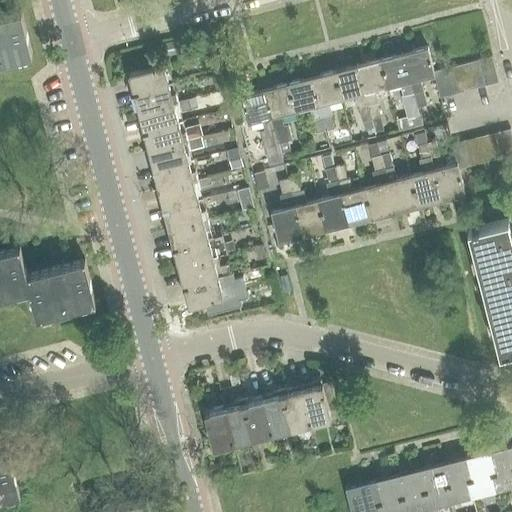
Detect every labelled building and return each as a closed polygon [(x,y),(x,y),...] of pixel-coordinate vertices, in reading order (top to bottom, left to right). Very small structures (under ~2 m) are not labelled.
[(0,62),(32,54),(21,12),(0,17),(0,62)] [(180,39),(165,43),(168,56),(183,52),(180,39)] [(427,47),(403,53),(413,92),(423,90),(420,79),(434,75),(434,74),(433,72),(433,71),(427,47)] [(403,53),(380,59),(387,87),(399,84),(402,95),(413,92),(403,53)] [(491,56),(480,59),(485,83),(486,84),(487,84),(487,83),(496,80),(496,82),(498,81),(491,56)] [(380,59),(357,64),(367,104),(376,102),(378,102),(375,90),(387,87),(380,59)] [(480,59),(468,62),(474,86),(474,87),(476,87),(476,86),(484,83),(484,85),(486,84),(485,83),(480,59)] [(133,93),(173,82),(168,62),(129,72),(134,91),(133,91),(133,93)] [(474,86),(468,62),(456,65),(463,89),(463,90),(464,90),(464,89),(473,86),(473,88),(474,87),(474,86)] [(357,64),(334,70),(341,99),(352,96),(355,107),(358,107),(367,104),(357,64)] [(463,90),(463,89),(456,65),(445,68),(451,93),(453,93),(452,92),(461,89),(461,91),(463,90)] [(451,93),(445,68),(433,71),(433,72),(434,74),(434,75),(440,96),(441,96),(441,95),(449,92),(450,94),(451,93)] [(334,70),(311,76),(318,105),(321,116),(330,114),(332,113),(329,102),(341,99),(334,70)] [(288,82),(295,111),(309,107),(312,118),(321,116),(318,105),(311,76),(288,82)] [(139,112),(178,102),(173,82),(133,93),(133,94),(134,93),(137,103),(139,112)] [(288,82),(265,88),(275,128),(279,143),(279,142),(289,140),(293,139),(289,124),(284,125),(281,114),(295,111),(288,82)] [(265,131),(275,128),(265,88),(241,94),(248,123),(262,119),(265,131)] [(423,90),(413,92),(417,106),(426,104),(423,90)] [(413,92),(402,95),(406,109),(417,106),(413,92)] [(196,95),(179,100),(182,111),(199,106),(196,96),(196,95)] [(143,131),(183,121),(178,102),(139,112),(144,130),(143,130),(143,131)] [(376,102),(367,104),(371,118),(379,116),(376,102)] [(367,104),(358,107),(362,121),(363,121),(371,119),(371,118),(367,104)] [(330,114),(321,116),(325,130),(334,128),(330,114)] [(321,116),(312,118),(316,133),(325,130),(321,116)] [(379,116),(371,118),(371,119),(373,128),(374,132),(383,130),(379,116)] [(371,119),(363,121),(365,130),(373,128),(371,119)] [(183,121),(143,131),(143,132),(144,132),(147,144),(149,150),(188,140),(188,139),(201,136),(203,135),(200,123),(185,127),(183,121)] [(265,131),(261,131),(269,164),(284,160),(282,153),(279,142),(279,143),(275,128),(265,131)] [(505,157),(511,154),(511,136),(510,128),(508,129),(509,130),(500,132),(500,131),(498,131),(505,157)] [(415,134),(418,145),(427,142),(424,131),(415,134)] [(493,160),(505,157),(498,131),(497,132),(497,133),(488,135),(488,134),(486,134),(493,160)] [(481,163),(493,160),(486,134),(485,135),(485,136),(477,138),(476,137),(475,137),(481,163)] [(193,160),(191,150),(204,146),(201,136),(188,139),(188,140),(149,150),(154,169),(153,169),(153,170),(193,160)] [(470,166),(481,163),(475,137),(473,138),(473,139),(465,141),(465,140),(463,140),(470,166)] [(289,140),(279,142),(282,153),(291,150),(289,140)] [(458,169),(470,166),(463,140),(461,141),(462,142),(453,144),(453,143),(451,144),(453,150),(456,162),(458,169)] [(378,141),(376,142),(380,155),(389,153),(386,142),(379,144),(378,141)] [(426,144),(429,156),(438,154),(435,141),(426,144)] [(376,142),(368,144),(371,157),(380,155),(376,142)] [(420,159),(429,156),(426,144),(416,146),(420,159)] [(241,165),(237,149),(228,152),(232,167),(241,165)] [(383,168),(392,166),(389,153),(380,155),(383,168)] [(331,154),(322,156),(325,169),(333,167),(335,167),(331,154)] [(375,171),(383,168),(380,155),(371,157),(375,171)] [(409,174),(417,206),(440,200),(432,168),(429,156),(420,159),(418,159),(421,171),(409,174)] [(159,189),(198,179),(193,160),(153,170),(153,171),(154,171),(159,189)] [(456,162),(432,168),(440,200),(464,193),(458,169),(456,162)] [(337,180),(346,178),(343,165),(335,167),(333,167),(337,180)] [(383,168),(394,212),(417,206),(409,174),(395,178),(392,166),(383,168)] [(325,169),(328,183),(337,180),(333,167),(325,169)] [(375,183),(363,186),(371,218),(394,212),(383,168),(375,171),(372,171),(375,183)] [(210,176),(198,179),(200,187),(213,184),(210,176)] [(297,176),(287,179),(291,192),(300,190),(297,176)] [(266,177),(255,179),(258,189),(268,186),(266,177)] [(337,180),(348,224),(371,218),(363,186),(353,189),(350,177),(346,178),(337,180)] [(198,179),(159,189),(164,207),(163,207),(163,209),(203,198),(200,187),(198,179)] [(287,179),(278,181),(281,195),(291,192),(287,179)] [(325,230),(348,224),(337,180),(328,183),(326,183),(329,195),(317,198),(325,230)] [(291,192),(302,236),(325,230),(317,198),(306,201),(303,189),(300,190),(291,192)] [(281,207),(270,210),(278,242),(302,236),(291,192),(281,195),(278,196),(281,207)] [(203,198),(163,209),(163,210),(164,209),(167,222),(169,228),(208,218),(203,198)] [(173,246),(173,247),(213,237),(208,218),(169,228),(174,246),(173,246)] [(484,292),(511,284),(511,237),(508,222),(509,221),(508,220),(467,230),(468,232),(469,231),(484,292)] [(173,248),(174,248),(179,266),(217,256),(213,237),(173,247),(173,248)] [(233,240),(219,243),(221,253),(235,250),(233,240)] [(0,296),(30,289),(27,274),(20,247),(0,251),(0,296)] [(183,286),(222,276),(217,256),(179,266),(184,285),(183,285),(183,286)] [(55,267),(27,274),(30,289),(37,317),(96,302),(84,260),(55,267)] [(183,287),(184,287),(189,306),(227,296),(222,276),(183,286),(183,287)] [(511,284),(484,292),(500,352),(499,352),(499,354),(511,350),(511,284)] [(267,285),(247,290),(250,302),(261,300),(262,304),(271,302),(267,285)] [(304,390),(302,385),(301,385),(311,424),(332,419),(325,395),(322,383),(322,380),(311,383),(313,388),(304,390)] [(330,381),(322,383),(325,395),(333,393),(330,381)] [(291,388),(282,390),(292,429),(311,424),(301,385),(300,385),(301,390),(292,393),(291,388)] [(263,395),(262,396),(273,434),(292,429),(282,390),(273,393),(274,398),(264,400),(263,395)] [(254,403),(252,398),(243,400),(253,439),(273,434),(262,396),(263,400),(254,403)] [(226,410),(224,405),(234,444),(253,439),(243,400),(233,403),(235,407),(226,410)] [(214,412),(213,408),(204,410),(214,449),(234,444),(224,405),(223,406),(224,410),(214,412)] [(496,471),(491,473),(494,487),(511,482),(511,445),(491,451),(496,471)] [(0,498),(20,493),(10,451),(0,453),(0,498)] [(473,477),(468,479),(472,493),(494,487),(491,473),(496,471),(491,451),(468,457),(473,477)] [(450,483),(445,484),(449,499),(472,493),(468,479),(473,477),(468,457),(445,463),(450,483)] [(427,489),(422,490),(426,505),(427,511),(439,511),(437,502),(449,499),(445,484),(450,483),(445,463),(422,469),(427,489)] [(405,495),(399,496),(403,511),(426,505),(422,490),(427,489),(422,469),(399,474),(405,495)] [(382,501),(376,502),(379,511),(397,511),(403,511),(399,496),(405,495),(399,474),(377,480),(382,501)] [(347,486),(346,486),(352,511),(379,511),(376,502),(382,501),(377,480),(347,488),(347,486)] [(149,511),(146,497),(116,505),(89,511),(149,511)]
